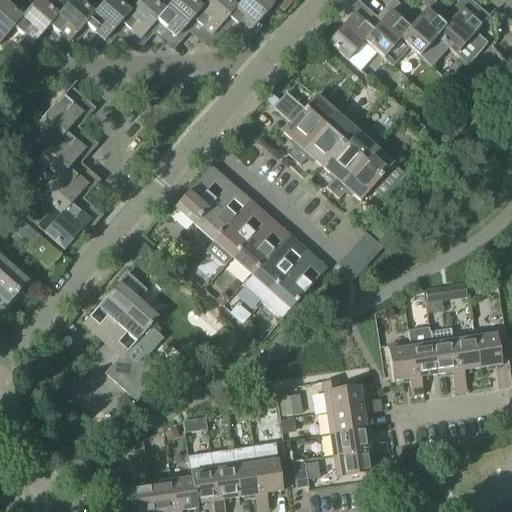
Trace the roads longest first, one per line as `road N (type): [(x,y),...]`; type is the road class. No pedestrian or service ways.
road 1 (residential): [(337,260),(202,138)]
road 2 (residential): [(110,237),(108,69)]
road 3 (residential): [(0,363),(110,237)]
road 4 (residential): [(273,61),(108,69)]
road 5 (residential): [(110,237),(202,138)]
road 6 (unknown): [(53,302),(132,393)]
road 7 (residential): [(511,417),(492,406),(395,420)]
